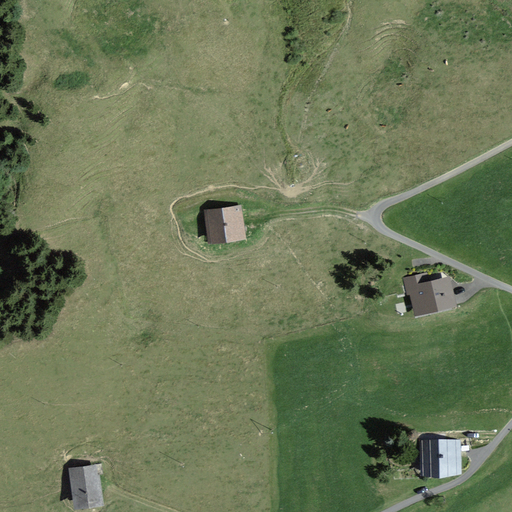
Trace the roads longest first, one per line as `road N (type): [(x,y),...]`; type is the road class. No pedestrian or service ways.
road 1 (residential): [(511,142),(393,200),(376,217),(386,232),(511,289)]
road 2 (residential): [(511,424),(466,476),(388,511)]
